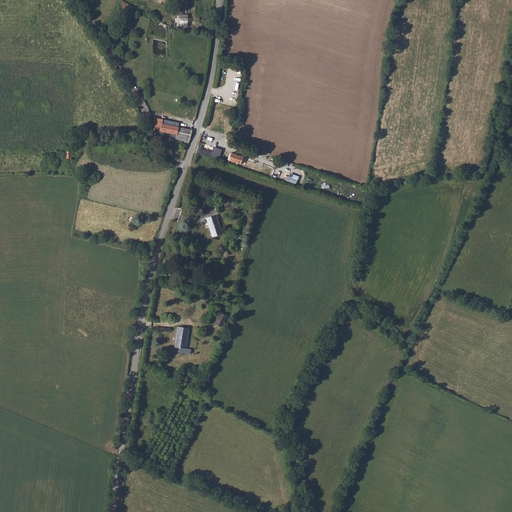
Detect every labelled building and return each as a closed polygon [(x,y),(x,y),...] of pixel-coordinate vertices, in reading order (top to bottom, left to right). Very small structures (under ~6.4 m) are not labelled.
[(158,118),(156,128),(158,130),(176,135),(176,137),(190,140),(192,130),(176,126),(176,124),(171,122),(158,118)] [(227,151),(224,158),(236,162),(238,155),(227,151)] [(215,215),(206,218),(212,237),(222,234),(215,215)] [(221,312),(215,323),(222,326),(227,316),(221,312)] [(180,326),(176,346),(187,348),(190,328),(180,326)]
